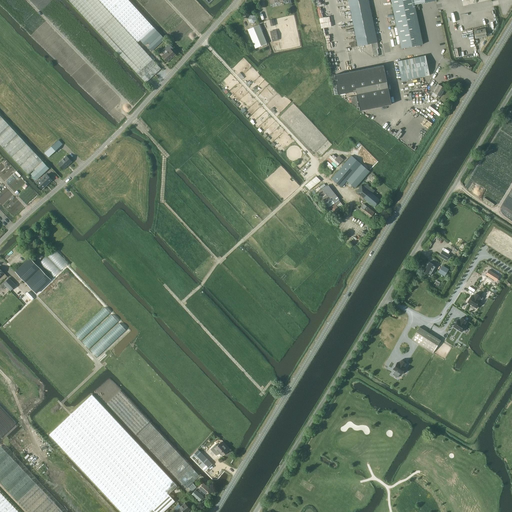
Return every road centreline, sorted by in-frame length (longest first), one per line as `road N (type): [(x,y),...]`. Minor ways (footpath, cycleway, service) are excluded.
road 1 (tertiary): [(214,511),(511,23)]
road 2 (residential): [(511,92),(255,511)]
road 3 (track): [(181,303),(218,261),(162,200),(165,154),(27,0)]
road 4 (track): [(253,296),(218,261),(315,173),(315,160),(201,40)]
road 5 (residential): [(0,242),(131,118),(237,0)]
road 6 (track): [(511,377),(467,442),(344,368)]
road 7 (track): [(286,393),(270,381),(260,388),(158,278)]
road 8 (track): [(17,280),(97,362),(55,408)]
